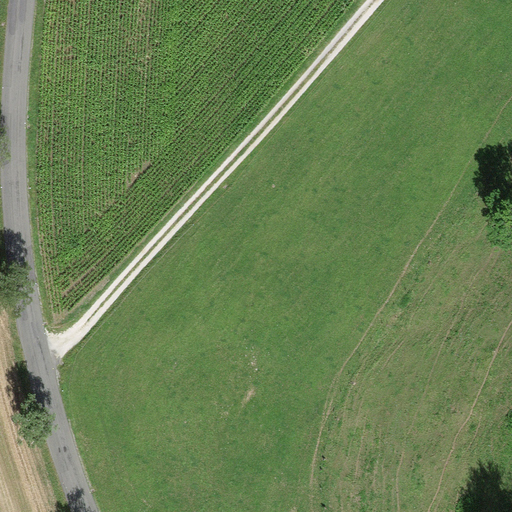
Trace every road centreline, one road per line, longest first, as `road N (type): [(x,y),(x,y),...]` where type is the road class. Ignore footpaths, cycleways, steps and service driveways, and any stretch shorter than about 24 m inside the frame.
road 1 (tertiary): [(77,511),(34,361),(11,168),(26,0)]
road 2 (track): [(367,0),(80,329),(34,361)]
